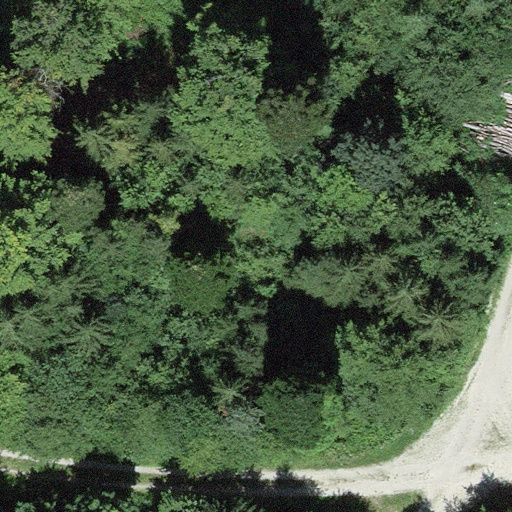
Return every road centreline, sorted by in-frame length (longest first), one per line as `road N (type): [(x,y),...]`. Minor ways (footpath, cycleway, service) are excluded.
road 1 (track): [(0,472),(64,484),(415,498),(511,477)]
road 2 (track): [(406,511),(511,281)]
